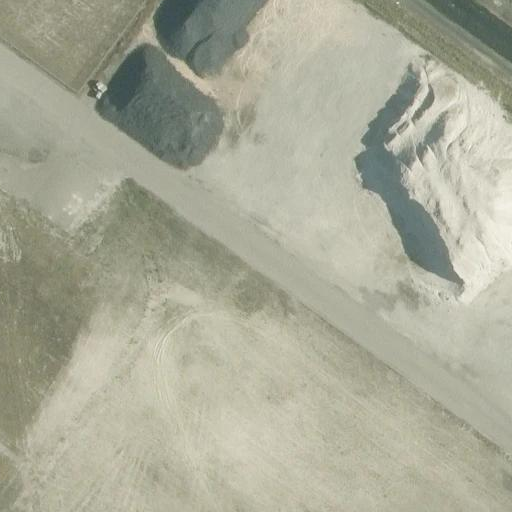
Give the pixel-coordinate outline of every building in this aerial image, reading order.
[(166,123),(250,189),(292,136),(279,134),(286,126),(312,130),(298,83),(287,81),(294,35),(330,11),(350,40),(329,23),(327,35),(316,27),(314,40),(330,43),(332,26),(344,43),(371,34),(327,0),(313,0),(313,6),(304,5),(304,0),(222,0),(210,85),(187,81),(185,91),(151,101),(166,123)] [(54,28),(46,37),(76,61),(83,52),(54,28)] [(52,338),(77,304),(57,290),(32,324),(52,338)] [(121,392),(149,351),(116,328),(24,461),(71,493),(90,465),(80,458),(106,421),(119,430),(137,404),(121,392)] [(0,362),(17,372),(22,364),(5,354),(0,361),(0,362)] [(60,379),(70,386),(86,364),(76,357),(60,379)] [(37,405),(45,413),(64,393),(55,385),(37,405)] [(0,414),(0,435),(10,421),(0,414)]
